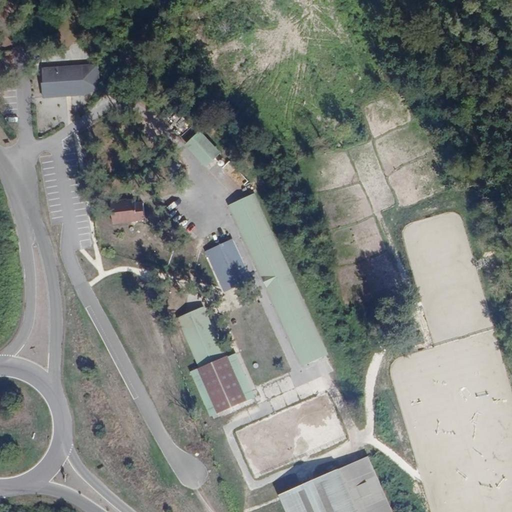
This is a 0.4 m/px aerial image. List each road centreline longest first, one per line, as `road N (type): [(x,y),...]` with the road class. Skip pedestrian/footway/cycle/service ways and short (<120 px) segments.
road 1 (unclassified): [(52,393),(54,285),(40,231),(25,209)]
road 2 (unclassified): [(25,209),(30,315),(0,363)]
